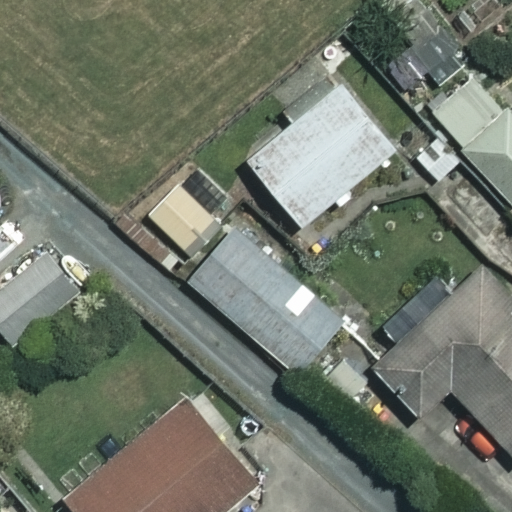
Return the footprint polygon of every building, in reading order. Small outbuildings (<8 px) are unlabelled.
[(465,44),(429,0),(388,0),(382,5),(434,69),(465,44)] [(511,104),(506,110),(470,71),(431,107),(511,197),(511,104)] [(393,141),(339,75),(247,152),(300,217),(393,141)] [(216,211),(179,177),(149,209),(186,243),(216,211)] [(340,311),(233,218),(186,272),(293,365),(340,311)] [(57,242),(0,283),(0,304),(19,329),(85,280),(57,242)] [(511,294),(476,256),(446,283),(438,275),(361,346),(417,406),(447,378),(511,448),(511,294)] [(210,511),(255,472),(182,391),(66,495),(80,511),(210,511)]
